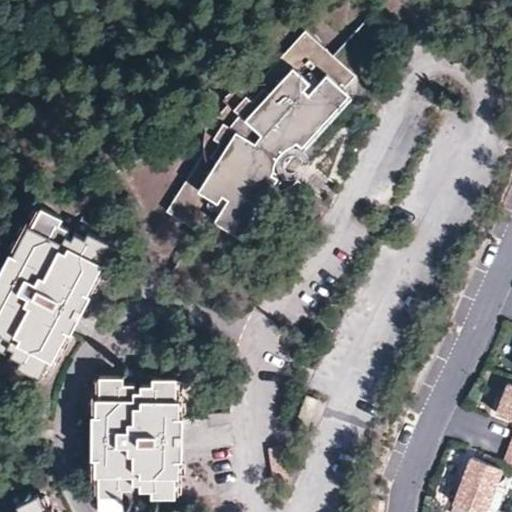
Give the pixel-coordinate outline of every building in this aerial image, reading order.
[(205,151),(167,211),(200,230),(209,215),(242,235),(280,178),(272,173),(279,156),(277,155),(282,149),(283,150),(299,141),(304,145),(351,94),(344,88),(355,75),(305,32),(260,81),(248,83),(240,86),(233,90),(226,94),(224,96),(231,102),(219,118),(212,113),(208,120),(207,127),(204,134),(204,141),(205,151)] [(63,216),(42,206),(33,224),(30,222),(15,251),(12,248),(0,271),(0,345),(8,350),(10,343),(13,352),(23,358),(21,364),(40,374),(51,354),(54,356),(69,326),(73,329),(81,313),(75,310),(79,303),(84,307),(92,290),(88,288),(103,260),(100,258),(109,240),(89,230),(86,235),(76,230),(72,236),(66,233),(70,227),(59,222),(63,216)] [(125,374),(103,374),(102,394),(99,394),(100,411),(94,410),(94,454),(99,454),(98,471),(101,470),(101,491),(123,492),(123,486),(136,485),(136,480),(143,480),(144,485),(155,486),(155,492),(178,493),(178,472),(182,472),(182,454),(185,454),(185,438),(179,438),(178,429),(185,429),(186,412),(182,412),(182,395),(179,395),(179,374),(157,374),(157,381),(145,380),(145,386),(137,386),(137,380),(125,380),(125,374)] [(511,383),(509,383),(497,412),(511,418),(511,383)] [(320,397),(307,393),(298,421),(311,425),(320,397)] [(484,511),(502,466),(473,455),(455,501),(481,511),(484,511)] [(54,511),(52,508),(49,510),(39,492),(19,502),(22,507),(12,511),(54,511)] [(381,511),(383,498),(373,497),(371,511),(381,511)]
